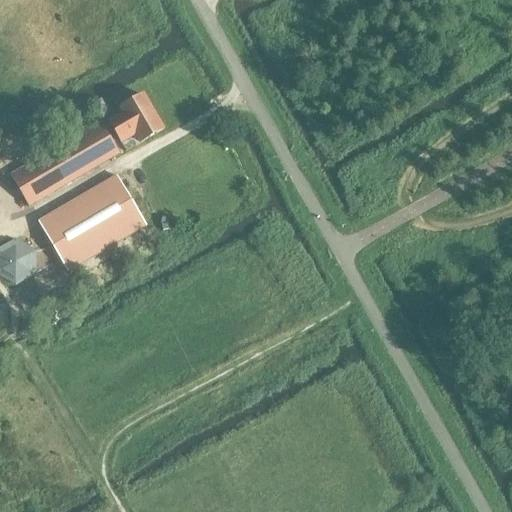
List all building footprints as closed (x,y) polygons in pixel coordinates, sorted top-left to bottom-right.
[(124,114),(109,122),(121,143),(131,137),(129,134),(134,132),(141,143),(163,130),(143,95),(120,108),(124,114)] [(100,99),(85,107),(95,124),(109,115),(100,99)] [(100,122),(10,175),(29,207),(118,154),(100,122)] [(117,176),(38,222),(67,272),(146,226),(117,176)] [(0,248),(0,276),(15,286),(36,275),(36,251),(15,239),(0,248)]
